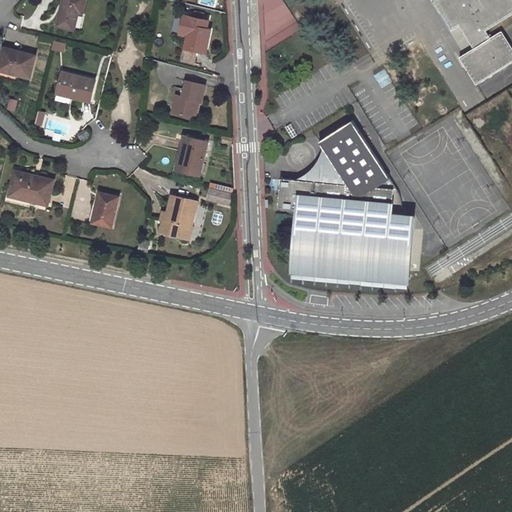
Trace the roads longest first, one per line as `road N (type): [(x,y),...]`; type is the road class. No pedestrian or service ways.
road 1 (unclassified): [(259,313),(242,0)]
road 2 (tertiary): [(0,256),(259,313)]
road 3 (tertiary): [(259,313),(410,328),(511,299)]
road 4 (unclassified): [(259,511),(252,354),(259,313)]
